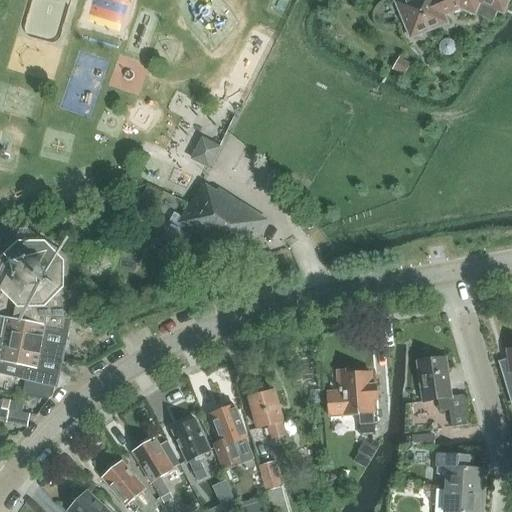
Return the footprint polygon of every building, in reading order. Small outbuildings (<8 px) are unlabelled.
[(403,0),(396,3),(411,38),(447,23),(443,16),(461,9),(475,14),(479,4),(488,7),(503,14),(508,0),(403,0)] [(209,171),(219,152),(203,144),(193,163),(209,171)] [(192,232),(240,262),(266,221),(217,190),(216,192),(203,184),(182,218),(174,214),(169,223),(162,220),(150,241),(178,257),(192,232)] [(148,187),(138,206),(153,214),(163,194),(148,187)] [(0,254),(4,256),(6,252),(11,254),(20,246),(19,246),(23,237),(0,228),(0,254)] [(20,308),(45,309),(64,290),(64,265),(46,246),(20,246),(11,254),(2,263),(2,290),(20,308)] [(20,308),(18,321),(62,329),(63,321),(69,318),(69,290),(64,290),(45,309),(20,308)] [(27,381),(55,388),(56,388),(68,331),(62,329),(18,321),(5,319),(1,339),(0,345),(0,374),(26,381),(27,381)] [(501,363),(511,400),(511,348),(506,350),(508,361),(501,363)] [(418,362),(423,403),(438,401),(440,412),(450,411),(452,428),(468,425),(464,396),(452,398),(446,358),(418,362)] [(338,390),(340,390),(340,394),(343,394),(344,415),(359,414),(360,426),(375,425),(374,413),(373,401),(377,401),(376,386),(373,386),(372,374),(355,375),(355,371),(337,372),(338,390)] [(27,381),(24,396),(48,400),(53,397),(55,388),(27,381)] [(269,426),(272,440),(286,436),(282,422),(283,422),(275,392),(250,399),(258,429),(269,426)] [(0,409),(8,411),(10,402),(2,400),(2,402),(0,401),(0,409)] [(234,443),(247,438),(235,406),(211,415),(221,442),(214,445),(223,469),(241,462),(234,443)] [(8,411),(0,409),(0,418),(8,420),(9,411),(8,411)] [(30,415),(10,411),(8,421),(28,426),(30,415)] [(182,427),(173,432),(187,462),(190,461),(195,473),(205,469),(199,457),(210,451),(196,421),(194,422),(193,419),(181,425),(182,427)] [(152,483),(161,499),(170,493),(161,478),(174,470),(156,440),(154,442),(151,440),(144,444),(144,448),(134,454),(152,483)] [(448,477),(447,491),(485,493),(486,469),(463,468),(464,456),(439,454),(437,475),(448,477)] [(288,511),(275,462),(260,466),(267,493),(266,493),(271,511),(288,511)] [(126,506),(142,493),(144,496),(136,503),(143,511),(145,511),(156,503),(122,463),(113,471),(112,469),(105,475),(106,477),(103,479),(126,506)] [(435,506),(435,511),(483,511),(485,493),(447,491),(446,504),(435,506)] [(72,510),(70,511),(111,511),(105,506),(103,508),(88,494),(79,503),(77,502),(71,508),(72,510)]
